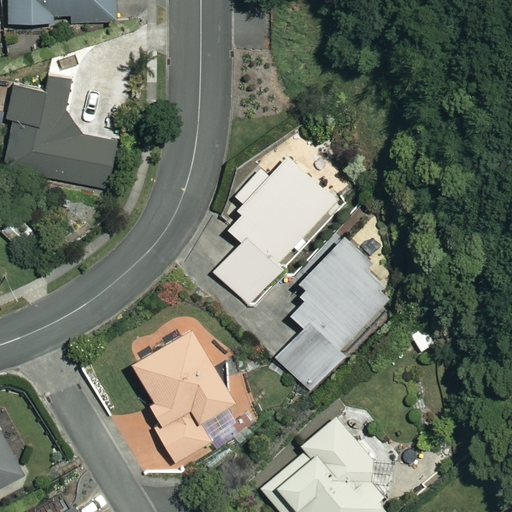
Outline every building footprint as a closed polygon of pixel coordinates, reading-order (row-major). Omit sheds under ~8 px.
[(8,0),(9,24),(51,23),(51,15),(71,15),(71,22),(117,21),(116,0),(8,0)] [(69,83),(14,73),(6,119),(13,120),(4,170),(106,187),(114,141),(60,132),(69,83)] [(228,230),(241,242),(213,272),(251,307),(286,268),(280,263),(338,200),(286,153),(267,174),(261,168),(233,198),(240,204),(235,210),(241,215),(228,230)] [(298,281),(304,287),(297,294),(304,301),(289,317),(302,330),(277,356),(310,388),(345,352),(342,349),(393,296),(363,267),(367,263),(340,237),(298,281)] [(215,441),(202,418),(230,403),(188,329),(126,364),(159,424),(152,429),(172,465),(215,441)] [(279,511),(385,511),(398,502),(332,419),(299,446),(303,452),(260,487),(279,511)] [(0,422),(0,484),(26,470),(0,422)] [(86,511),(77,496),(49,511),(86,511)]
